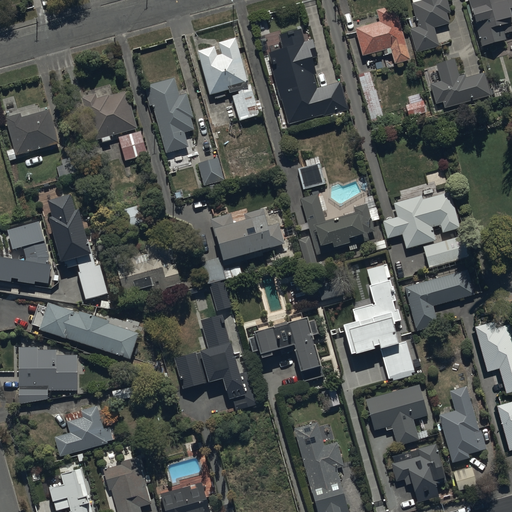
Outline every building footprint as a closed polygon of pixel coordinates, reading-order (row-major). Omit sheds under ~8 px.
[(412,0),(413,1),(412,2),(418,25),(410,27),(416,51),(439,45),(434,26),(449,22),(446,11),(449,10),(446,0),(412,0)] [(511,19),(506,0),(467,0),(480,45),(505,38),(503,32),(511,29),(511,19)] [(380,20),(355,26),(363,54),(383,48),(384,54),(392,52),(395,62),(410,58),(395,3),(376,8),(380,20)] [(283,47),(268,51),(288,123),(323,114),(324,117),(343,112),(342,109),(347,107),(340,81),(316,88),(312,72),(316,71),(312,58),(318,56),(312,37),(305,39),(301,26),(279,33),(283,47)] [(215,44),(198,49),(210,93),(214,92),(215,97),(226,94),(225,90),(230,89),(239,119),(262,112),(259,99),(256,100),(251,80),(248,81),(235,37),(219,41),(220,46),(216,47),(215,44)] [(445,107),(490,94),(484,71),(465,76),(464,73),(459,75),(453,57),(436,61),(441,80),(431,83),(436,102),(443,100),(445,107)] [(369,70),(358,73),(372,121),(384,117),(376,87),(375,88),(369,70)] [(153,103),(166,151),(188,145),(184,131),(194,128),(191,117),(193,116),(186,90),(179,92),(174,76),(147,83),(148,87),(145,88),(150,104),(153,103)] [(94,139),(137,127),(127,89),(110,94),(109,92),(97,96),(96,92),(82,96),(94,139)] [(426,111),(423,99),(416,101),(414,94),(408,96),(410,103),(406,104),(409,116),(426,111)] [(16,153),(59,142),(50,108),(22,115),(21,111),(6,116),(16,153)] [(147,153),(141,130),(118,136),(125,159),(147,153)] [(57,166),(60,177),(78,172),(73,154),(62,158),(63,164),(57,166)] [(218,156),(198,162),(204,184),(224,179),(218,156)] [(303,188),(325,182),(319,161),(298,167),(303,188)] [(68,185),(46,191),(50,207),(47,208),(59,253),(64,252),(66,259),(74,257),(82,290),(106,284),(98,256),(93,258),(86,230),(85,231),(77,198),(72,200),(68,185)] [(450,186),(393,201),(397,216),(382,220),(387,237),(402,233),(406,247),(436,239),(432,226),(440,223),(442,231),(461,226),(450,186)] [(319,193),(300,197),(310,235),(298,237),(305,265),(318,262),(315,252),(369,239),(367,231),(374,229),(368,202),(354,206),(355,212),(325,219),(319,193)] [(144,218),(139,203),(122,208),(126,224),(144,218)] [(268,224),(263,207),(244,212),(245,216),(233,220),(231,212),(210,218),(215,232),(216,231),(223,257),(269,244),(269,246),(285,242),(279,221),(268,224)] [(0,249),(0,273),(9,275),(10,272),(16,273),(15,275),(32,278),(33,275),(46,277),(49,258),(47,258),(48,250),(38,215),(4,225),(9,243),(20,240),(24,253),(0,249)] [(471,255),(464,233),(423,245),(430,267),(471,255)] [(130,263),(118,266),(126,296),(156,287),(158,291),(167,289),(165,285),(182,280),(176,260),(164,263),(159,247),(128,255),(130,263)] [(202,261),(207,282),(226,277),(220,256),(202,261)] [(475,293),(468,268),(405,285),(417,330),(439,324),(433,305),(475,293)] [(347,304),(350,316),(340,319),(350,357),(377,350),(385,380),(415,372),(407,341),(403,342),(393,305),(402,303),(394,273),(363,281),(368,299),(347,304)] [(226,280),(210,284),(217,309),(233,305),(226,280)] [(40,322),(40,323),(131,354),(140,328),(110,318),(111,314),(80,304),(79,307),(48,297),(47,301),(39,299),(32,319),(40,322)] [(343,298),(324,303),(327,313),(345,308),(343,298)] [(273,351),(271,347),(294,340),(305,379),(324,373),(312,332),(318,331),(315,317),(309,319),(307,313),(302,314),(301,310),(290,313),(291,317),(270,323),(269,320),(257,323),(258,326),(254,327),(256,334),(249,336),(252,349),(259,347),(261,354),(273,351)] [(252,387),(245,389),(232,338),(229,339),(222,313),(201,319),(208,344),(200,346),(208,377),(223,374),(227,391),(232,410),(257,403),(252,387)] [(511,389),(511,325),(511,321),(496,325),(494,319),(475,325),(488,369),(500,366),(506,391),(511,389)] [(40,342),(16,342),(17,401),(47,401),(47,387),(78,387),(78,348),(56,348),(56,345),(40,345),(40,342)] [(196,351),(175,356),(183,387),(204,381),(196,351)] [(428,413),(419,383),(366,398),(375,429),(386,425),(386,429),(391,427),(396,444),(420,438),(414,417),(428,413)] [(479,429),(467,385),(449,390),(455,409),(439,414),(452,461),(470,456),(469,452),(486,447),(481,428),(479,429)] [(339,403),(335,387),(322,390),(327,406),(339,403)] [(511,448),(511,399),(497,403),(510,449),(511,448)] [(54,435),(60,455),(114,439),(110,425),(104,427),(97,404),(65,413),(70,431),(54,435)] [(267,457),(281,453),(270,419),(256,424),(267,457)] [(318,421),(294,427),(318,511),(348,511),(336,466),(344,464),(337,440),(324,444),(318,421)] [(446,481),(435,442),(392,454),(394,461),(391,462),(396,480),(404,478),(406,484),(412,482),(417,500),(439,494),(436,483),(446,481)] [(108,486),(110,485),(117,511),(150,511),(148,500),(152,499),(146,479),(149,478),(147,471),(143,472),(137,452),(120,457),(121,460),(102,465),(108,486)] [(60,473),(47,477),(54,502),(67,498),(68,502),(66,502),(69,511),(96,511),(82,459),(58,465),(60,473)] [(278,499),(269,465),(250,470),(250,467),(231,472),(242,511),(263,511),(261,504),(278,499)] [(477,484),(472,466),(453,471),(458,489),(477,484)] [(211,511),(203,481),(161,492),(166,511),(211,511)]
